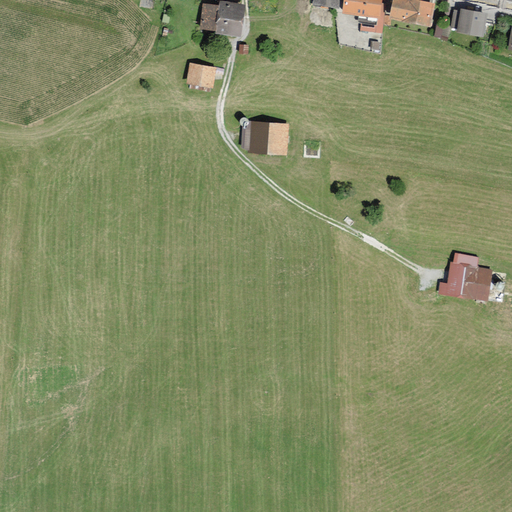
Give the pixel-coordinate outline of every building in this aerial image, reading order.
[(381,0),(345,0),(343,10),(379,16),(381,0)] [(432,4),(411,0),(395,0),(392,18),(428,25),(432,4)] [(243,7),(222,4),(221,8),(205,5),(201,27),(217,29),(217,32),(238,35),(243,7)] [(462,12),(455,11),(453,25),(459,26),(458,31),(482,36),(486,15),(462,10),(462,12)] [(216,68),(191,64),(188,83),(213,87),(216,68)] [(288,125),(246,122),(243,150),(286,153),(288,125)] [(477,257),(455,254),(450,285),(441,283),(440,293),(486,300),(490,270),(476,268),(477,257)]
